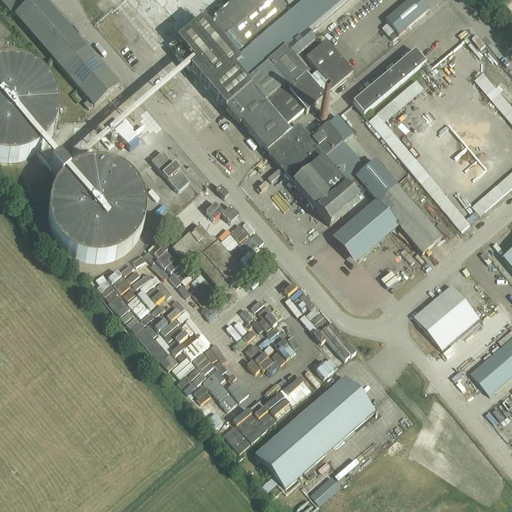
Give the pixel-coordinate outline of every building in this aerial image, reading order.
[(51,59),(76,38),(43,0),(34,0),(33,1),(32,0),(0,0),(0,2),(13,18),(14,16),(51,59)] [(317,76),(318,75),(314,70),(306,77),(293,62),(315,43),(307,34),(320,22),(301,0),(300,0),(124,0),(174,57),(173,58),(187,75),(190,73),(238,128),(241,125),(262,149),(304,113),(306,115),(324,100),(310,83),(317,76)] [(429,11),(419,0),(410,0),(385,22),(398,37),(429,11)] [(350,20),(356,16),(348,4),(342,8),(350,20)] [(455,31),(461,28),(454,16),(448,20),(455,31)] [(477,36),(474,39),(479,46),(483,43),(477,36)] [(94,108),(119,87),(76,38),(51,59),(89,102),(84,106),(88,110),(93,106),(94,108)] [(318,75),(317,76),(331,93),(351,76),(324,44),(306,61),(314,70),(318,75)] [(414,52),(352,104),(363,117),(425,65),(414,52)] [(52,139),(53,136),(54,134),(55,132),(56,129),(56,127),(57,124),(58,122),(58,119),(58,117),(58,114),(58,111),(58,109),(57,106),(57,103),(56,101),(55,98),(54,95),(53,93),(52,90),(50,88),(49,86),(47,84),(45,82),(43,80),(41,78),(39,76),(37,74),(35,73),(32,72),(30,70),(27,69),(25,68),(22,68),(19,67),(17,67),(14,66),(11,66),(8,66),(6,66),(3,67),(0,67),(0,161),(2,162),(4,162),(7,163),(10,163),(12,163),(15,162),(18,162),(20,161),(23,161),(26,160),(28,159),(30,158),(33,157),(35,156),(37,154),(39,153),(41,151),(43,149),(45,147),(47,145),(49,143),(50,141),(52,139)] [(475,80),(511,124),(511,170),(470,205),(479,216),(471,223),(511,190),(511,106),(484,73),(475,80)] [(370,121),(462,235),(471,228),(385,122),(424,91),(417,82),(370,121)] [(430,136),(467,183),(501,156),(464,109),(430,136)] [(327,121),(328,118),(327,115),(325,114),(322,114),(319,115),(318,118),(319,121),(322,123),(325,123),(327,121)] [(366,192),(356,181),(366,172),(354,159),(343,146),(353,136),(345,127),(337,118),(326,127),(342,146),(295,187),(307,200),(331,227),(357,204),(355,202),(366,192)] [(298,128),(283,141),(267,155),(295,187),(342,146),(326,127),(310,141),(298,128)] [(177,193),(187,185),(162,156),(152,165),(177,193)] [(51,171),(61,182),(59,184),(57,186),(55,189),(54,191),(52,193),(51,196),(50,198),(49,201),(48,204),(48,206),(47,209),(47,212),(47,215),(46,217),(47,220),(47,223),(47,226),(48,228),(49,231),(49,234),(50,236),(52,239),(53,241),(54,244),(56,246),(58,248),(60,250),(62,252),(64,254),(66,256),(68,257),(70,259),(73,260),(75,261),(78,262),(80,263),(83,264),(86,265),(89,265),(91,266),(94,266),(97,266),(100,266),(102,265),(105,265),(108,264),(110,263),(113,262),(116,261),(118,260),(121,259),(123,257),(125,256),(127,254),(129,252),(131,250),(133,248),(135,246),(136,243),(138,241),(139,239),(140,236),(141,234),(142,231),(143,228),(143,226),(144,223),(144,220),(144,217),(144,214),(144,212),(144,209),(143,206),(142,204),(142,201),(141,198),(139,196),(138,193),(137,191),(135,189),(134,186),(132,184),(130,182),(128,180),(126,179),(124,177),(121,175),(119,174),(116,173),(114,172),(111,171),(109,170),(106,169),(103,169),(100,168),(98,168),(95,168),(92,168),(89,168),(87,169),(84,169),(81,170),(79,171),(76,172),(73,173),(71,174),(69,176),(58,165),(51,171)] [(366,192),(376,204),(398,229),(422,257),(441,241),(374,165),(366,172),(356,181),(366,192)] [(398,229),(376,204),(337,238),(359,263),(398,229)] [(191,260),(205,278),(220,295),(229,288),(231,291),(246,279),(217,245),(215,246),(200,228),(172,251),(184,266),(191,260)] [(137,276),(151,269),(144,254),(130,261),(137,276)] [(486,304),(491,300),(474,279),(469,283),(486,304)] [(279,289),(284,297),(294,290),(289,282),(279,289)] [(414,321),(442,354),(480,322),(452,289),(414,321)] [(295,313),(302,321),(309,315),(302,306),(295,313)] [(256,317),(261,326),(266,323),(262,315),(256,317)] [(316,327),(325,321),(322,316),(313,321),(316,327)] [(181,318),(177,320),(183,330),(187,327),(181,318)] [(304,331),(312,323),(307,318),(299,326),(304,331)] [(139,335),(149,330),(145,321),(134,326),(139,335)] [(511,342),(471,378),(489,400),(511,380),(511,342)] [(170,364),(179,358),(176,353),(167,358),(170,364)] [(285,491),(374,414),(344,379),(255,457),(285,491)] [(246,409),(249,413),(256,410),(254,405),(246,409)] [(491,405),(482,412),(486,417),(495,410),(491,405)] [(241,442),(223,418),(215,423),(212,419),(218,415),(213,408),(204,415),(229,451),(241,442)] [(511,413),(509,410),(498,420),(504,426),(511,418),(511,413)] [(248,420),(252,425),(264,418),(260,412),(248,420)] [(268,430),(263,421),(253,427),(258,435),(268,430)] [(320,508),(341,488),(329,476),(308,496),(320,508)]
